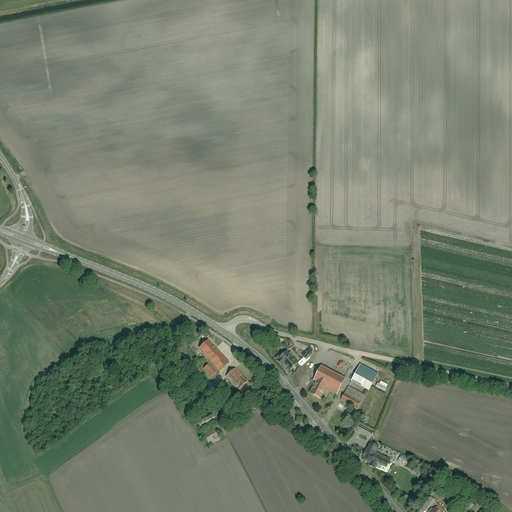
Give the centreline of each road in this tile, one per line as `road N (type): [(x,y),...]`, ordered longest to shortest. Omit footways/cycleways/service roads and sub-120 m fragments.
road 1 (unclassified): [(511,386),(283,335),(247,319),(225,332)]
road 2 (secondary): [(398,511),(272,369),(225,332)]
road 3 (secondary): [(225,332),(64,254)]
